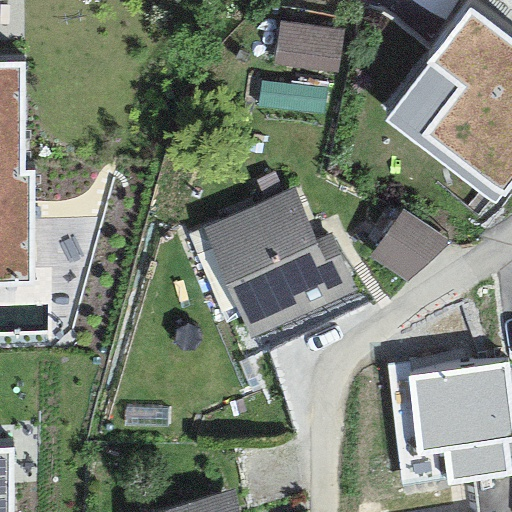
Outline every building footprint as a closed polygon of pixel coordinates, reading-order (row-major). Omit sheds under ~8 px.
[(455,0),(411,0),(446,18),(455,0)] [(511,190),(511,40),(470,9),(385,119),(500,206),(511,190)] [(327,71),(335,29),(275,18),(268,59),(327,71)] [(26,61),(0,60),(0,279),(33,280),(34,176),(25,176),(26,61)] [(314,242),(292,189),(201,226),(245,333),(355,289),(332,234),(314,242)] [(403,277),(446,240),(402,207),(368,250),(403,277)] [(511,376),(510,358),(387,374),(401,488),(510,473),(506,443),(511,441),(511,376)] [(22,511),(21,431),(0,431),(0,511),(22,511)] [(235,511),(230,490),(143,511),(235,511)]
